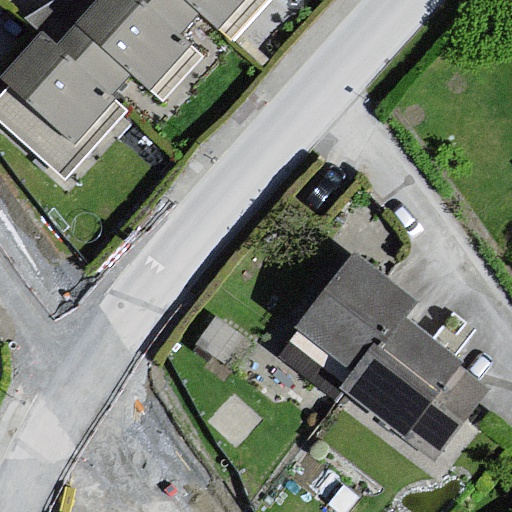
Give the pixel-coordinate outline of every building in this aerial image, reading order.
[(93,0),(56,42),(111,92),(129,72),(161,100),(202,54),(178,31),(142,0),(93,0)] [(142,0),(178,31),(197,9),(231,38),(263,0),(142,0)] [(56,42),(40,31),(0,76),(9,84),(0,94),(0,121),(64,177),(126,107),(111,92),(56,42)] [(348,249),(294,325),(352,366),(393,313),(407,291),(348,249)] [(393,313),(352,366),(339,382),(403,431),(456,362),(393,313)] [(487,386),(456,362),(403,431),(434,455),(487,386)]
